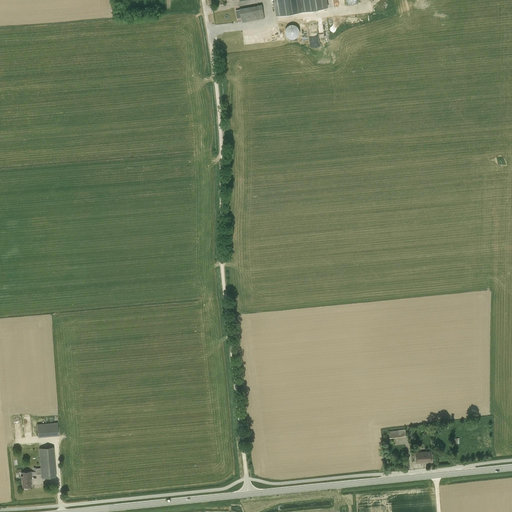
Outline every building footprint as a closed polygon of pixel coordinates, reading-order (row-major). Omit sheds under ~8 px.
[(274,0),(277,16),(302,12),(300,0),(274,0)] [(262,5),(239,9),(242,23),(264,18),(262,5)] [(294,25),(293,25),(292,24),(290,25),(288,26),(287,27),(286,28),(285,31),(285,33),(285,34),(286,36),(287,37),(289,38),(290,39),(292,39),(293,39),(295,39),(296,38),(297,38),(298,37),(299,35),(299,34),(300,32),(300,31),(299,29),(298,28),(297,27),(296,25),(294,25)] [(37,423),(38,436),(59,435),(58,422),(37,423)] [(389,438),(406,436),(405,429),(388,431),(389,438)] [(39,448),(40,468),(35,468),(36,471),(31,472),(21,472),(22,488),(31,487),(30,479),(31,478),(31,475),(41,474),(41,478),(56,477),(53,447),(39,448)] [(432,451),(418,452),(418,448),(415,448),(416,453),(415,453),(416,463),(432,462),(432,451)]
